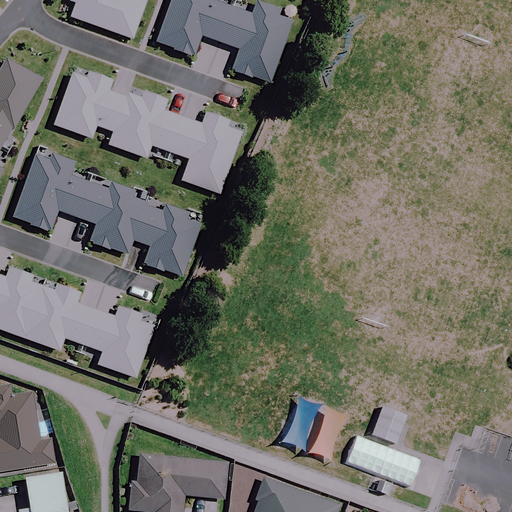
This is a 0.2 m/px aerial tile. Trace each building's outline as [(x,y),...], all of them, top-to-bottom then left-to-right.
[(66,0),(65,4),(75,8),(71,19),(136,42),(150,2),(144,0),(66,0)] [(215,0),(177,0),(160,48),(193,60),(201,39),(239,52),(231,74),(268,87),(294,17),(260,4),(255,18),(214,3),(215,0)] [(0,169),(0,152),(41,81),(6,61),(0,71),(0,179),(5,172),(0,169)] [(88,81),(73,76),(55,126),(90,139),(95,126),(114,133),(109,147),(148,160),(153,147),(190,160),(182,182),(219,195),(241,134),(227,129),(229,123),(206,115),(202,126),(163,112),(167,102),(144,94),(142,100),(110,89),(112,82),(90,74),(88,81)] [(73,168),(38,155),(15,218),(52,232),(59,212),(100,227),(93,246),(129,259),(135,240),(154,247),(147,266),(182,278),(201,227),(187,222),(189,216),(166,207),(164,211),(133,200),(135,194),(111,185),(109,191),(70,177),(71,173),(73,168)] [(99,367),(136,380),(155,329),(140,324),(143,317),(120,309),(116,320),(79,306),(82,297),(11,271),(8,281),(0,277),(0,330),(60,353),(65,341),(103,355),(99,367)] [(11,397),(10,393),(0,394),(0,476),(54,469),(50,442),(42,443),(34,394),(11,397)] [(411,418),(386,409),(376,436),(402,445),(411,418)] [(421,460),(357,437),(347,466),(411,489),(421,460)] [(154,457),(154,460),(140,459),(136,486),(132,486),(129,511),(135,511),(184,511),(187,496),(227,501),(231,466),(154,457)] [(68,511),(64,475),(28,480),(32,511),(24,511),(68,511)] [(337,511),(339,507),(243,475),(238,493),(258,500),(253,511),(337,511)]
